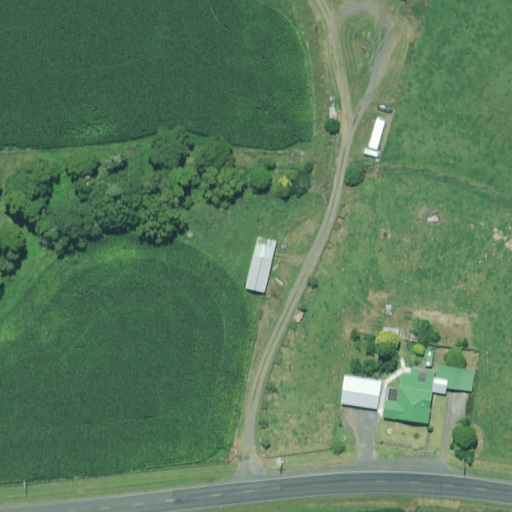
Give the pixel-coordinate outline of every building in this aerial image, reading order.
[(278,242),(259,238),(246,289),(265,294),(278,242)] [(404,330),(386,326),(382,342),(401,347),(404,330)] [(429,336),(413,334),(412,341),(428,344),(429,336)] [(439,366),(438,371),(411,367),(410,375),(403,374),(401,390),(390,388),(385,418),(429,425),(434,393),(446,395),(447,389),(474,392),(477,371),(439,366)] [(383,382),(347,377),(343,405),(379,410),(383,382)]
